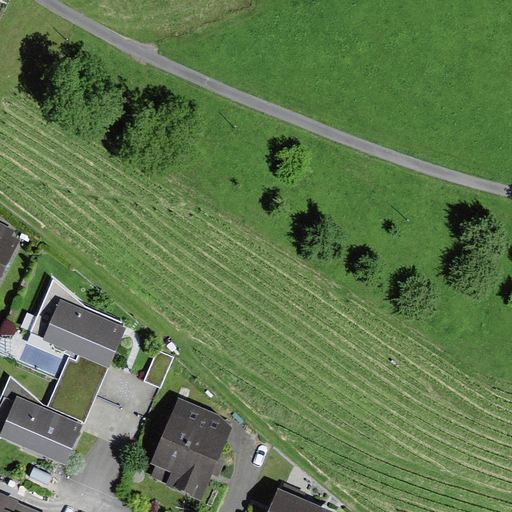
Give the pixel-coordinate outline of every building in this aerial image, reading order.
[(0,278),(20,238),(12,234),(14,229),(0,221),(0,278)] [(79,356),(108,368),(125,327),(85,306),(54,279),(30,333),(53,344),(55,348),(63,353),(67,351),(79,356)] [(157,351),(144,382),(160,389),(174,358),(157,351)] [(69,357),(59,379),(96,396),(108,368),(79,356),(77,361),(69,357)] [(83,424),(45,407),(12,377),(0,402),(0,434),(64,463),(83,424)] [(58,379),(45,407),(83,424),(96,396),(59,379),(58,379)] [(225,420),(173,401),(146,471),(197,491),(204,473),(215,477),(222,459),(211,455),(225,420)] [(332,511),(280,490),(270,511),(332,511)] [(18,501),(0,492),(0,511),(36,511),(17,503),(18,501)]
